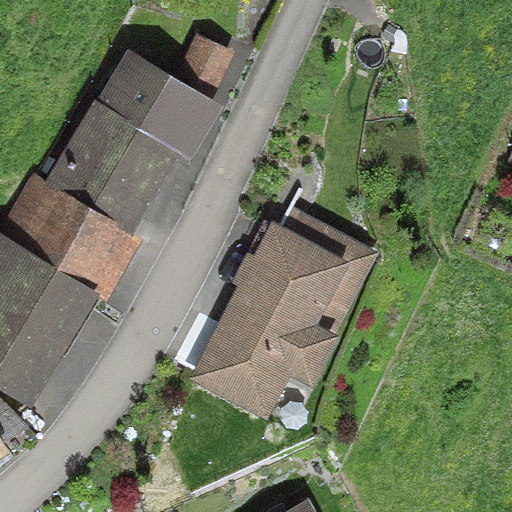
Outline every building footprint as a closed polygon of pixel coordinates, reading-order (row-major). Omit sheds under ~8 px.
[(179,77),(206,90),(224,54),(197,41),(179,77)] [(21,192),(0,226),(0,239),(87,291),(201,105),(126,61),(98,107),(94,104),(37,201),(21,192)] [(162,385),(244,430),(336,264),(273,229),(262,249),(243,239),(162,385)] [(78,306),(87,291),(0,239),(0,391),(20,404),(78,306)] [(0,438),(17,427),(0,411),(0,438)]
